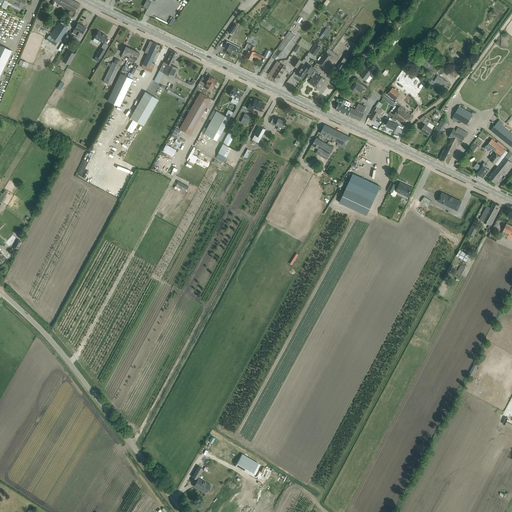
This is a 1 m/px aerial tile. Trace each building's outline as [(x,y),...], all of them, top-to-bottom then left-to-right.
[(22,8),(25,0),(9,0),(9,2),(5,0),(4,0),(1,7),(6,9),(9,2),(12,4),(13,2),(19,5),(19,4),(23,6),(22,8)] [(80,4),(72,0),(53,0),(51,4),(54,6),(56,2),(66,7),(65,8),(76,13),(78,8),(80,4)] [(148,0),(146,0),(143,7),(147,9),(151,1),(148,0)] [(493,4),(491,7),(497,12),(500,9),(493,4)] [(68,28),(58,22),(46,40),(55,46),(68,28)] [(82,33),(86,27),(78,23),(72,32),(78,36),(81,32),(82,33)] [(234,23),(228,32),(232,34),(238,26),(234,23)] [(354,26),(363,33),(365,30),(357,23),(354,26)] [(275,60),(281,52),(282,53),(295,35),(289,30),(285,36),(277,48),(278,49),(272,57),(275,60)] [(108,37),(98,31),(94,38),(103,44),(108,37)] [(302,38),(298,44),(309,51),(313,45),(302,38)] [(147,54),(143,64),(149,67),(148,71),(151,72),(155,64),(152,63),(154,57),(158,50),(160,45),(150,41),(148,45),(145,52),(147,54)] [(227,50),(236,54),(239,47),(227,41),(225,46),(228,47),(227,50)] [(247,43),(244,49),(248,51),(245,56),(248,58),(248,59),(250,60),(251,59),(251,60),(253,56),(260,60),(262,55),(255,52),(253,51),(255,47),(251,45),(247,43)] [(315,43),(309,51),(315,55),(321,47),(315,43)] [(0,75),(12,51),(0,44),(0,75)] [(130,56),(133,50),(126,46),(122,53),(123,53),(121,57),(124,58),(125,54),(130,56)] [(100,59),(105,50),(101,48),(96,56),(100,59)] [(326,51),(317,63),(323,67),(331,55),(333,52),(328,49),(326,52),(326,51)] [(136,60),(139,53),(133,50),(130,56),(133,58),(131,62),(134,63),(136,59),(136,60)] [(173,77),(176,73),(178,68),(170,64),(173,59),(175,60),(177,57),(176,56),(177,54),(177,53),(172,50),(171,51),(166,63),(164,62),(159,70),(164,73),(173,77)] [(443,55),(437,50),(434,55),(444,62),(447,59),(443,56),(443,55)] [(69,64),(75,54),(71,52),(68,57),(65,55),(62,61),(69,64)] [(429,56),(423,65),(436,74),(442,65),(429,56)] [(113,62),(103,82),(111,85),(120,66),(119,65),(121,60),(116,57),(114,63),(113,62)] [(297,68),(301,61),(296,57),(291,64),(297,68)] [(282,73),(286,67),(277,61),(275,64),(277,66),(275,69),(282,73)] [(303,65),(297,74),(298,74),(297,75),(299,77),(300,76),(302,78),(306,72),(308,74),(313,67),(308,64),(306,67),(303,65)] [(360,76),(366,80),(373,71),(367,67),(360,76)] [(313,68),(309,75),(312,77),(312,78),(309,82),(313,85),(319,89),(321,85),(322,85),(326,79),(322,77),(317,74),(318,72),(313,68)] [(277,80),(282,73),(275,69),(274,71),(271,69),(268,74),(277,80)] [(405,72),(400,79),(414,88),(419,81),(405,72)] [(132,79),(120,73),(107,101),(118,106),(132,79)] [(214,85),(217,80),(210,76),(207,81),(204,87),(207,88),(211,90),(214,85)] [(449,83),(444,80),(437,76),(434,81),(431,80),(430,83),(439,89),(441,86),(444,88),(445,86),(446,87),(449,83)] [(356,83),(354,85),(357,88),(356,89),(361,92),(364,89),(356,83)] [(243,93),(240,92),(237,90),(238,89),(233,87),(232,90),(231,90),(230,92),(230,93),(229,95),(236,99),(234,102),(237,104),(239,100),(243,93)] [(400,94),(392,87),(387,94),(395,100),(400,94)] [(143,125),(158,99),(145,91),(130,118),(143,125)] [(183,100),(184,98),(173,91),(171,94),(183,100)] [(193,128),(210,98),(200,93),(183,123),(180,129),(190,135),(193,128)] [(348,115),(349,115),(356,118),(359,112),(355,110),(356,110),(344,105),(346,100),(341,98),(339,103),(339,102),(336,109),(348,115)] [(253,107),(260,111),(264,103),(260,101),(255,99),(253,104),(250,103),(247,108),(252,110),(253,107)] [(377,108),(375,111),(378,113),(380,114),(382,111),(380,110),(383,104),(379,102),(376,107),(377,108)] [(360,120),(366,107),(359,103),(356,110),(355,110),(359,112),(356,118),(360,120)] [(459,106),(452,117),(466,125),(473,114),(459,106)] [(413,117),(405,111),(405,110),(400,107),(394,115),(398,118),(398,119),(407,125),(413,117)] [(217,140),(229,118),(216,111),(204,133),(217,140)] [(375,111),(370,119),(374,121),(378,113),(375,111)] [(281,131),(285,121),(278,118),(277,120),(273,118),(273,117),(270,124),(275,126),(276,125),(279,126),(277,130),(281,131)] [(398,124),(395,123),(396,120),(392,118),(391,121),(389,120),(389,119),(386,117),(383,122),(386,124),(386,125),(395,130),(398,124)] [(432,129),(427,125),(430,120),(426,117),(423,122),(425,123),(421,130),(428,135),(432,129)] [(128,119),(124,128),(137,134),(139,129),(138,128),(140,126),(128,119)] [(440,133),(446,122),(442,120),(435,130),(440,133)] [(511,133),(498,122),(491,130),(511,147),(511,133)] [(325,125),(321,133),(332,139),(333,140),(338,142),(345,146),(350,137),(349,137),(325,125)] [(259,126),(254,134),(261,138),(265,129),(259,126)] [(176,138),(180,130),(175,128),(171,136),(176,138)] [(455,151),(459,143),(461,144),(465,136),(454,129),(449,137),(450,138),(447,143),(439,159),(448,164),(455,151)] [(316,138),(312,145),(319,149),(316,153),(318,154),(327,159),(334,149),(316,138)] [(495,151),(495,152),(501,157),(495,164),(498,165),(507,152),(505,151),(505,150),(494,141),(490,147),(495,151)] [(223,144),(218,152),(226,156),(231,148),(223,144)] [(474,144),(470,150),(475,153),(479,148),(474,144)] [(507,172),(511,165),(511,162),(508,159),(511,154),(511,153),(509,152),(497,168),(496,168),(488,178),(495,183),(501,176),(500,175),(504,170),(507,172)] [(495,164),(501,157),(495,152),(489,159),(495,164)] [(490,170),(485,167),(487,164),(484,162),(481,166),(480,165),(479,165),(478,165),(477,166),(475,168),(478,171),(476,173),(483,178),(490,170)] [(367,215),(378,191),(380,186),(353,174),(339,203),(367,215)] [(178,182),(177,184),(187,190),(189,187),(178,182)] [(408,196),(412,188),(400,183),(398,186),(396,185),(392,183),(388,190),(392,192),(394,188),(397,190),(396,191),(408,196)] [(442,192),(437,201),(457,211),(462,201),(442,192)] [(431,201),(424,196),(420,202),(428,207),(431,201)] [(495,213),(497,209),(498,209),(498,208),(499,206),(493,203),(491,208),(487,206),(480,220),(490,225),(496,213),(495,213)] [(511,240),(511,226),(507,223),(501,234),(507,237),(507,238),(511,240)] [(474,236),(478,227),(473,224),(468,233),(474,236)] [(460,249),(456,256),(466,262),(470,255),(460,249)] [(451,265),(445,276),(448,278),(453,267),(451,265)] [(462,265),(457,273),(461,275),(466,267),(462,265)] [(208,453),(226,459),(228,453),(222,451),(222,450),(212,447),(211,450),(209,449),(208,453)] [(242,454),(236,465),(254,476),(260,465),(242,454)] [(271,474),(253,511),(271,511),(286,481),(271,474)] [(206,493),(211,485),(198,478),(194,486),(206,493)]
